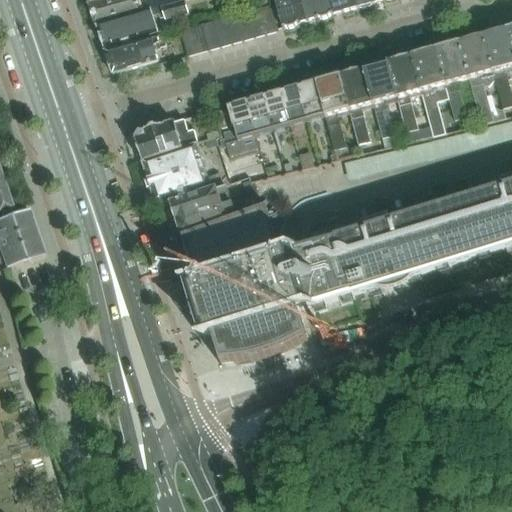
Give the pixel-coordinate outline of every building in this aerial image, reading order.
[(184,0),(160,0),(140,6),(137,0),(106,0),(89,5),(97,28),(185,3),(184,0)] [(298,29),(308,26),(300,0),(272,0),(282,33),(287,32),(287,33),(290,34),(296,32),(298,29)] [(300,0),(308,26),(310,25),(314,27),(321,25),(322,22),(333,19),(327,0),(300,0)] [(327,0),(333,19),(357,12),(353,0),(327,0)] [(353,0),(357,12),(382,5),(380,0),(353,0)] [(185,3),(97,28),(104,51),(160,36),(154,20),(163,17),(166,24),(189,17),(185,3)] [(267,37),(279,34),(271,6),(260,10),(267,37)] [(267,37),(260,10),(248,13),(256,40),(267,37)] [(256,40),(248,13),(237,16),(244,44),(256,40)] [(244,44),(237,16),(225,20),(232,47),(244,44)] [(232,47),(225,20),(214,23),(221,50),(232,47)] [(221,50),(214,23),(202,27),(209,54),(221,50)] [(209,54),(202,27),(181,33),(188,59),(209,54)] [(511,94),(506,72),(511,70),(511,50),(507,33),(483,39),(493,76),(494,75),(506,119),(511,117),(511,94)] [(113,77),(158,64),(153,47),(162,45),(160,39),(106,54),(113,77)] [(493,76),(483,39),(460,46),(470,82),(482,126),(505,119),(503,111),(495,109),(492,110),(487,93),(494,82),(493,76)] [(460,85),(470,82),(460,46),(436,53),(446,88),(445,89),(454,122),(469,118),(460,85)] [(436,53),(412,59),(422,95),(431,128),(445,124),(436,91),(445,89),(446,88),(436,53)] [(411,98),(422,95),(412,59),(388,66),(398,101),(407,133),(420,130),(411,98)] [(388,66),(365,72),(374,107),(375,107),(384,139),(397,136),(388,104),(398,101),(388,66)] [(365,110),(374,107),(365,72),(341,79),(350,114),(352,114),(360,146),(373,142),(365,110)] [(340,117),(350,114),(341,79),(316,86),(325,119),(326,120),(327,120),(336,152),(348,149),(340,117)] [(307,124),(325,119),(316,86),(298,91),(307,124)] [(298,91),(281,96),(290,129),(307,124),(298,91)] [(281,96),(264,101),(273,134),(290,129),(281,96)] [(264,101),(246,106),(256,139),(273,134),(264,101)] [(238,144),(256,139),(246,106),(228,111),(238,144)] [(221,132),(233,129),(228,113),(217,116),(221,132)] [(185,124),(140,136),(140,137),(136,143),(137,145),(136,147),(138,153),(140,154),(144,165),(144,167),(196,151),(200,150),(195,135),(189,137),(185,124)] [(225,146),(237,142),(235,133),(225,136),(226,142),(221,143),(222,147),(223,151),(227,151),(225,146)] [(219,134),(207,137),(209,143),(221,140),(219,134)] [(198,156),(196,151),(144,167),(146,173),(157,208),(178,201),(212,190),(210,183),(207,184),(198,156)] [(313,163),(302,166),(303,172),(315,169),(313,163)] [(291,166),(285,167),(287,175),(293,174),(291,166)] [(273,170),(266,172),(269,180),(275,179),(273,170)] [(0,178),(0,213),(11,210),(7,200),(0,178)] [(179,227),(183,239),(260,213),(251,180),(217,190),(172,205),(173,208),(170,208),(170,210),(168,214),(171,223),(175,225),(176,227),(179,227)] [(238,367),(242,367),(253,365),(267,361),(280,356),(294,350),(305,344),(308,343),(301,321),(378,297),(385,298),(389,299),(398,297),(403,296),(410,292),(411,291),(416,286),(511,256),(511,185),(282,257),(267,210),(260,213),(183,239),(182,240),(222,369),(225,368),(238,367)] [(0,262),(3,261),(6,270),(44,257),(28,212),(0,221),(0,262)]
